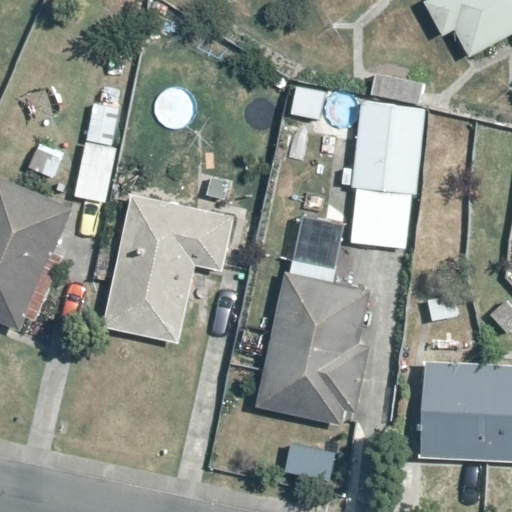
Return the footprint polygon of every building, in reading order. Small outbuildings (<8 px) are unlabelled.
[(511,0),(429,0),(449,36),(458,31),(473,58),(511,36),(511,0)] [(429,106),(365,100),(366,90),(299,84),(296,117),(363,124),(357,186),(420,192),(429,106)] [(112,194),(125,108),(93,103),(79,189),(112,194)] [(73,150),(39,138),(29,169),(62,180),(73,150)] [(190,205),(135,195),(123,193),(109,268),(121,270),(111,327),(184,340),(198,263),(226,269),(235,219),(242,181),(196,173),(190,205)] [(0,330),(4,321),(26,330),(31,317),(43,322),(68,258),(62,255),(81,206),(0,174),(0,330)] [(264,411),(348,421),(349,411),(363,413),(372,342),(363,341),(370,282),(345,279),(353,217),(299,211),(291,273),(281,272),(264,411)] [(511,363),(430,360),(426,455),(511,459),(511,363)]
